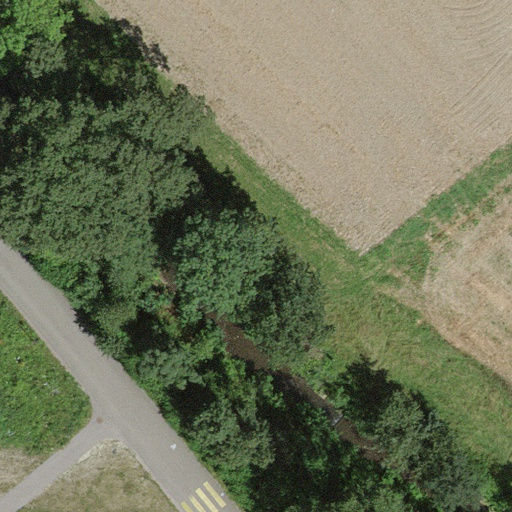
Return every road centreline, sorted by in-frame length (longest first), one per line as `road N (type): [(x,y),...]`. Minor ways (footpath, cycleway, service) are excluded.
road 1 (unclassified): [(204,511),(0,267)]
road 2 (track): [(371,268),(511,151)]
